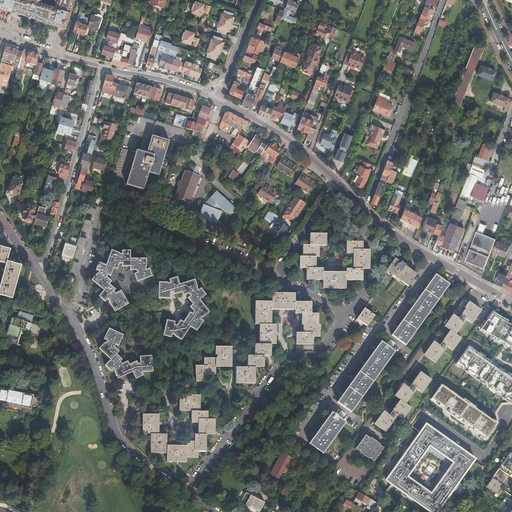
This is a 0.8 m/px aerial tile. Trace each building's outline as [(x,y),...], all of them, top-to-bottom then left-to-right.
[(0,0),(0,7),(10,10),(13,0),(0,0)] [(13,0),(10,10),(9,14),(15,16),(16,13),(35,19),(35,20),(66,29),(74,0),(54,0),(53,6),(40,2),(40,0),(13,0)] [(281,19),(294,25),(297,20),(288,16),(290,10),(295,12),(298,3),(290,0),(287,0),(286,4),(287,4),(286,8),(284,11),(281,19)] [(191,13),(197,15),(202,3),(195,1),(194,4),(193,3),(191,10),(192,10),(191,13)] [(422,15),(431,18),(433,11),(425,7),(422,15)] [(278,25),(281,19),(284,11),(280,9),(274,23),(278,25)] [(225,23),(229,12),(224,10),(222,13),(221,13),(221,14),(219,20),(219,21),(225,23)] [(233,13),(229,12),(225,23),(232,25),(233,21),(231,20),(233,17),(232,16),(233,13)] [(88,25),(87,27),(97,31),(101,18),(91,15),(88,25)] [(415,31),(414,33),(419,34),(422,28),(424,28),(425,25),(427,26),(428,23),(429,23),(431,18),(422,15),(421,15),(415,31)] [(82,23),(76,21),(73,31),(79,33),(82,23)] [(220,33),(225,23),(219,21),(218,21),(216,27),(216,28),(217,29),(216,32),(220,33)] [(264,27),(265,25),(259,22),(256,28),(259,29),(256,34),(260,36),(264,28),(264,27)] [(325,24),(320,22),(315,34),(324,38),(325,37),(327,32),(330,33),(328,38),(331,39),(336,28),(328,25),(325,24)] [(78,47),(81,48),(87,27),(88,25),(82,23),(79,33),(82,34),(78,47)] [(232,25),(225,23),(220,33),(225,35),(226,32),(227,32),(228,32),(229,28),(230,29),(232,25)] [(139,27),(135,38),(147,41),(150,31),(139,27)] [(117,43),(120,34),(109,30),(106,39),(107,40),(105,45),(104,45),(101,54),(112,57),(116,48),(112,47),(114,42),(117,43)] [(181,42),(187,44),(191,32),(185,30),(184,33),(183,32),(181,39),(182,39),(181,42)] [(275,34),(270,32),(268,38),(266,43),(265,46),(269,48),(273,39),(275,34)] [(122,39),(133,43),(135,38),(121,33),(120,34),(117,43),(116,48),(112,57),(111,62),(118,64),(126,66),(127,63),(128,60),(121,58),(122,55),(125,56),(127,52),(129,53),(131,47),(124,45),(122,51),(119,49),(122,39)] [(217,42),(219,37),(213,36),(212,39),(211,38),(211,39),(210,39),(208,45),(208,46),(214,48),(217,42)] [(265,46),(266,43),(251,37),(248,44),(263,51),(265,46)] [(394,63),(395,63),(402,47),(412,50),(415,43),(400,37),(393,54),(390,53),(387,60),(394,63)] [(160,40),(159,43),(157,49),(154,59),(153,62),(158,63),(158,64),(164,66),(163,67),(170,69),(174,60),(178,49),(178,47),(171,45),(171,44),(160,40)] [(154,41),(146,64),(149,65),(152,66),(153,62),(154,59),(157,49),(159,43),(154,41)] [(222,43),(217,42),(214,48),(221,50),(223,46),(221,46),(222,43)] [(138,45),(133,43),(128,60),(127,63),(132,64),(138,45)] [(257,56),(260,57),(263,51),(248,44),(244,55),(252,58),(253,54),(257,56)] [(12,46),(6,45),(1,62),(13,65),(18,48),(12,46)] [(214,48),(208,46),(208,47),(208,46),(206,53),(206,54),(207,54),(206,57),(210,59),(214,48)] [(283,49),(275,46),(273,53),(271,58),(278,61),(283,49)] [(312,47),(311,47),(302,70),(303,70),(309,73),(309,72),(310,73),(313,65),(315,65),(316,62),(318,58),(316,57),(319,50),(318,49),(319,49),(313,46),(312,47)] [(473,46),(450,104),(459,108),(482,49),(473,46)] [(221,50),(214,48),(210,59),(215,60),(216,57),(217,58),(217,57),(218,54),(220,54),(221,50)] [(148,50),(144,49),(140,62),(144,64),(148,50)] [(27,51),(23,50),(22,53),(17,71),(14,80),(20,82),(23,69),(29,51),(27,51)] [(347,65),(356,69),(361,57),(355,54),(356,53),(348,50),(342,64),(346,66),(347,65)] [(34,53),(29,51),(23,69),(34,72),(36,63),(39,55),(34,53)] [(22,53),(17,52),(13,65),(13,66),(15,67),(14,70),(17,71),(22,53)] [(283,52),(279,61),(295,68),(300,55),(297,54),(296,57),(283,52)] [(252,58),(244,55),(242,60),(254,65),(256,60),(255,60),(257,56),(253,54),(252,58)] [(177,71),(178,70),(180,62),(174,60),(170,69),(177,71)] [(387,60),(382,73),(389,75),(394,63),(387,60)] [(184,74),(188,75),(192,63),(191,63),(186,61),(185,61),(184,63),(181,71),(185,72),(184,73),(184,74)] [(216,73),(220,74),(222,68),(213,65),(214,64),(209,62),(207,66),(216,70),(216,73)] [(13,67),(1,63),(0,65),(0,92),(4,94),(13,67)] [(36,63),(34,72),(32,78),(33,78),(34,76),(38,77),(42,65),(36,63)] [(191,76),(192,76),(192,75),(195,76),(198,68),(199,66),(198,65),(193,63),(193,64),(192,63),(188,75),(191,76)] [(486,67),(481,65),(477,74),(493,80),(496,71),(491,69),(491,68),(486,66),(486,67)] [(246,108),(250,110),(252,104),(255,97),(249,94),(251,90),(252,90),(260,69),(256,67),(253,75),(248,88),(243,99),(241,104),(241,105),(246,108)] [(53,73),(42,69),(39,81),(50,84),(50,83),(53,73)] [(55,81),(61,82),(64,72),(55,70),(52,79),(56,80),(55,81)] [(255,97),(252,104),(257,106),(263,91),(262,90),(264,86),(265,86),(270,75),(264,73),(255,97)] [(77,76),(70,74),(66,86),(75,88),(77,81),(76,81),(77,76)] [(323,80),(317,77),(305,107),(310,109),(317,92),(316,91),(319,84),(325,86),(329,77),(325,75),(323,80)] [(114,95),(117,84),(112,83),(114,78),(106,76),(101,92),(109,95),(110,94),(114,95)] [(237,102),(241,104),(243,99),(248,88),(242,86),(242,87),(239,86),(240,83),(238,82),(239,81),(237,81),(234,80),(229,92),(229,93),(236,96),(235,99),(238,100),(237,102)] [(93,82),(89,81),(84,99),(89,100),(93,88),(92,87),(93,82)] [(50,83),(50,84),(45,101),(48,102),(53,85),(53,84),(50,83)] [(148,98),(151,87),(138,83),(135,93),(148,97),(148,98)] [(121,97),(124,86),(117,84),(114,95),(113,96),(120,98),(121,97)] [(270,84),(267,90),(272,92),(273,93),(276,86),(270,84)] [(339,99),(344,101),(349,88),(349,87),(348,89),(339,85),(335,95),(340,98),(339,99)] [(128,99),(131,88),(124,86),(121,97),(128,99)] [(161,91),(151,87),(148,98),(158,101),(161,91)] [(346,104),(350,105),(355,91),(352,90),(352,89),(349,88),(344,101),(347,102),(346,104)] [(299,92),(293,89),(290,96),(293,97),(296,99),(299,92)] [(272,92),(267,90),(263,101),(266,102),(268,97),(270,98),(272,92)] [(52,106),(60,108),(60,106),(64,95),(56,92),(52,106)] [(165,103),(190,111),(194,101),(169,92),(165,103)] [(500,94),(494,92),(491,101),(505,106),(504,110),(508,111),(511,100),(511,99),(509,98),(509,97),(503,95),(500,94)] [(380,93),(373,110),(389,116),(392,106),(388,104),(390,97),(380,93)] [(274,106),(272,110),(268,119),(275,122),(276,118),(281,120),(284,111),(287,106),(283,105),(284,103),(280,101),(282,96),(278,94),(275,102),(279,103),(278,107),(274,106)] [(64,95),(60,106),(67,108),(71,97),(64,95)] [(206,119),(211,108),(203,104),(198,115),(195,114),(193,111),(192,115),(187,117),(176,113),(175,117),(167,115),(165,121),(201,132),(206,119)] [(272,110),(261,105),(257,114),(264,117),(268,119),(272,110)] [(225,113),(219,127),(225,131),(235,138),(238,134),(242,127),(246,121),(229,111),(228,112),(225,113)] [(284,111),(281,120),(280,122),(289,126),(289,124),(293,126),(298,114),(294,112),(293,115),(284,111)] [(142,116),(156,120),(157,116),(144,112),(142,116)] [(305,138),(312,141),(319,123),(316,122),(319,114),(316,113),(313,119),(309,117),(309,119),(301,116),(296,129),(307,134),(305,138)] [(57,131),(70,135),(72,128),(71,128),(73,121),(61,118),(57,131)] [(343,123),(341,129),(347,131),(347,130),(350,132),(354,121),(349,119),(346,124),(343,123)] [(247,120),(246,121),(242,127),(246,130),(251,122),(247,120)] [(103,137),(112,140),(116,125),(105,122),(103,129),(105,129),(103,137)] [(18,125),(13,142),(16,143),(19,136),(23,126),(18,125)] [(372,131),(367,142),(371,143),(370,146),(376,149),(383,130),(371,125),(369,129),(372,131)] [(323,149),(325,150),(331,134),(329,133),(328,136),(323,134),(324,131),(321,130),(316,144),(320,145),(319,146),(323,148),(323,149)] [(352,136),(344,133),(340,146),(339,150),(338,150),(335,159),(342,162),(346,153),(345,153),(347,149),(348,149),(352,136)] [(238,134),(235,138),(229,148),(241,156),(243,153),(240,150),(240,151),(234,147),(235,145),(237,147),(240,143),(245,147),(249,141),(238,134)] [(325,150),(332,152),(337,138),(333,136),(333,135),(331,134),(325,150)] [(87,154),(91,155),(96,137),(89,135),(87,141),(91,142),(87,154)] [(152,136),(147,153),(146,156),(136,153),(121,149),(112,181),(126,185),(143,190),(149,173),(159,176),(169,141),(152,136)] [(255,136),(248,146),(261,155),(263,150),(267,144),(255,136)] [(68,141),(65,149),(74,152),(76,144),(68,141)] [(37,142),(32,160),(36,161),(41,143),(37,142)] [(263,150),(261,155),(260,155),(272,164),(276,159),(275,159),(281,150),(275,147),(276,145),(273,143),(272,144),(271,143),(265,152),(263,150)] [(483,144),(478,158),(489,162),(494,148),(483,144)] [(82,168),(87,170),(91,155),(87,154),(84,153),(83,155),(86,156),(85,158),(85,157),(83,162),(82,165),(83,165),(82,168)] [(290,161),(283,156),(276,167),(292,177),(297,168),(289,163),(290,161)] [(394,159),(395,157),(393,156),(392,158),(389,157),(385,166),(380,179),(386,181),(394,159)] [(400,159),(395,157),(394,159),(386,181),(386,182),(390,183),(400,159)] [(475,157),(472,165),(485,171),(489,162),(478,158),(475,157)] [(93,168),(103,171),(106,161),(95,158),(93,168)] [(354,184),(361,188),(366,180),(365,179),(369,170),(367,169),(369,164),(363,162),(361,166),(359,166),(356,174),(357,175),(359,176),(354,184)] [(60,179),(65,181),(70,166),(61,164),(58,173),(59,174),(58,178),(60,179)] [(477,176),(482,179),(485,171),(472,165),(469,173),(461,194),(469,197),(477,176)] [(81,190),(84,180),(87,170),(82,168),(79,179),(78,181),(79,182),(78,185),(77,184),(75,189),(81,190)] [(188,208),(200,176),(185,170),(181,181),(179,181),(177,184),(179,187),(173,202),(188,208)] [(227,180),(233,183),(238,175),(233,172),(227,180)] [(308,177),(302,173),(295,184),(309,193),(315,183),(307,178),(308,177)] [(48,175),(43,194),(52,196),(57,178),(54,177),(48,175)] [(386,182),(386,181),(380,179),(377,186),(374,195),(379,197),(380,197),(386,182)] [(92,194),(93,192),(95,184),(84,180),(81,190),(92,194)] [(13,194),(18,196),(21,184),(20,182),(18,181),(16,182),(12,181),(8,194),(13,195),(13,194)] [(232,188),(236,191),(240,185),(235,182),(232,188)] [(269,188),(270,187),(264,183),(257,194),(270,203),(277,194),(269,188)] [(240,192),(242,194),(248,186),(245,184),(240,192)] [(217,223),(222,212),(220,211),(222,209),(227,213),(233,207),(227,201),(218,193),(218,192),(216,191),(210,198),(212,199),(206,205),(204,204),(203,204),(199,216),(217,223)] [(401,196),(394,193),(387,210),(396,214),(400,204),(398,203),(401,196)] [(431,193),(428,201),(433,203),(436,195),(431,193)] [(433,203),(430,211),(434,212),(438,203),(437,203),(440,195),(437,194),(436,195),(433,203)] [(379,197),(374,195),(371,203),(376,205),(379,197)] [(296,197),(284,215),(296,224),(299,220),(296,218),(298,217),(296,215),(302,208),(303,208),(307,204),(296,197)] [(440,247),(454,252),(463,228),(457,226),(467,202),(459,199),(449,225),(447,228),(445,236),(444,237),(441,246),(440,247)] [(53,202),(52,205),(50,213),(55,215),(56,212),(59,204),(53,202)] [(24,214),(22,219),(32,221),(33,218),(34,219),(35,216),(33,215),(36,207),(26,205),(25,210),(24,210),(23,210),(22,212),(23,213),(24,214)] [(473,217),(477,219),(481,208),(478,206),(473,217)] [(421,218),(403,209),(399,218),(417,228),(418,225),(421,218)] [(279,216),(270,210),(265,218),(274,224),(279,216)] [(37,214),(34,223),(46,227),(49,218),(37,214)] [(427,217),(422,230),(432,234),(432,233),(436,224),(437,221),(427,217)] [(277,224),(274,229),(271,234),(280,240),(289,226),(279,219),(276,223),(277,224)] [(432,233),(438,235),(442,226),(436,224),(432,233)] [(465,262),(484,270),(495,240),(476,232),(465,262)] [(302,257),(298,257),(299,269),(306,269),(306,280),(322,281),(322,289),(345,289),(345,280),(362,281),(362,269),(369,270),(369,250),(362,250),(362,243),(345,243),(345,258),(352,258),(352,269),(345,269),(345,273),(322,272),(323,269),(316,269),(315,257),(319,258),(319,246),(326,246),(326,235),(309,235),(309,246),(302,246),(302,257)] [(435,243),(441,246),(444,237),(438,235),(435,243)] [(493,253),(505,258),(509,247),(497,243),(493,253)] [(62,254),(73,257),(76,248),(65,245),(62,254)] [(0,294),(12,298),(21,265),(17,264),(18,259),(16,257),(9,255),(11,249),(0,246),(0,261),(7,264),(5,269),(4,269),(3,272),(4,273),(1,285),(0,284),(0,288),(0,289),(0,294)] [(108,301),(113,311),(128,303),(121,290),(115,293),(114,291),(115,289),(109,284),(111,281),(107,277),(108,275),(110,276),(113,268),(117,269),(119,263),(122,263),(122,266),(130,266),(130,270),(135,270),(136,272),(133,273),(136,281),(151,276),(148,268),(144,269),(144,266),(146,265),(145,258),(129,257),(129,250),(120,250),(121,254),(119,253),(119,252),(110,250),(104,264),(97,262),(94,270),(98,271),(97,273),(96,273),(90,279),(103,290),(98,296),(104,301),(107,298),(109,300),(108,301)] [(393,258),(385,270),(406,285),(415,273),(404,266),(405,265),(400,261),(399,262),(393,258)] [(49,270),(57,272),(59,266),(51,264),(49,270)] [(511,265),(511,267),(508,277),(503,289),(509,292),(511,292),(511,265)] [(503,289),(508,277),(504,275),(499,273),(495,285),(499,287),(503,289)] [(391,335),(405,345),(449,284),(435,274),(391,335)] [(172,334),(181,340),(190,326),(197,331),(203,321),(200,319),(202,317),(209,312),(199,300),(205,295),(200,288),(197,290),(196,289),(197,288),(194,280),(179,284),(176,277),(169,279),(170,283),(167,283),(167,282),(158,282),(158,298),(170,299),(170,292),(172,292),(174,295),(181,293),(183,296),(188,294),(190,296),(188,298),(192,304),(190,307),(193,311),(192,314),(189,312),(183,322),(180,320),(177,325),(174,325),(175,322),(166,320),(163,336),(171,337),(172,334)] [(456,279),(452,284),(457,288),(461,283),(456,279)] [(270,301),(253,301),(253,324),(257,324),(258,344),(253,344),(253,355),(246,355),(246,367),(235,367),(235,383),(254,383),(254,367),(263,367),(263,355),(270,355),(270,344),(274,344),(274,324),(270,324),(270,309),(292,309),(292,313),(299,313),(299,325),(301,325),(301,333),(294,333),(294,345),(313,345),(313,337),(320,337),(319,325),(318,325),(317,313),(309,313),(310,302),(292,301),(292,294),(270,293),(270,301)] [(432,341),(423,354),(434,362),(443,350),(443,349),(444,349),(445,347),(445,346),(451,350),(459,339),(454,335),(463,322),(463,321),(464,321),(465,319),(465,318),(471,322),(479,311),(462,299),(453,311),(459,315),(457,318),(451,314),(442,326),(448,330),(437,345),(432,341)] [(499,305),(494,301),(489,307),(495,312),(500,306),(499,305)] [(7,315),(2,329),(8,330),(9,325),(21,328),(29,331),(28,334),(35,336),(38,337),(42,323),(32,320),(35,312),(20,308),(17,319),(12,317),(12,316),(10,316),(7,315)] [(364,309),(356,320),(365,326),(371,317),(373,314),(364,309)] [(511,348),(511,323),(491,312),(480,330),(511,348)] [(9,325),(8,330),(6,336),(17,340),(21,328),(9,325)] [(114,371),(118,378),(132,372),(135,379),(143,375),(141,372),(142,372),(143,371),(145,372),(152,371),(151,356),(139,357),(140,363),(137,363),(136,361),(129,364),(127,361),(122,363),(120,361),(122,359),(116,353),(118,351),(114,346),(115,344),(118,345),(123,335),(108,328),(104,339),(107,340),(105,342),(99,348),(110,359),(105,365),(111,370),(113,368),(114,370),(114,371)] [(380,341),(336,401),(350,411),(394,351),(380,341)] [(213,347),(213,355),(216,355),(216,358),(203,358),(203,367),(194,367),(194,375),(195,375),(195,382),(207,382),(207,375),(215,375),(215,367),(230,367),(230,347),(213,347)] [(511,402),(511,401),(511,378),(468,347),(457,363),(511,402)] [(382,411),(372,424),(383,432),(393,420),(393,419),(394,419),(395,417),(395,416),(401,420),(410,408),(404,404),(413,391),(412,391),(413,391),(414,391),(415,389),(415,388),(421,392),(430,380),(418,372),(407,388),(401,384),(392,396),(398,400),(388,415),(382,411)] [(485,439),(496,422),(441,384),(430,400),(485,439)] [(4,410),(20,413),(21,407),(30,409),(30,407),(34,407),(37,405),(37,402),(35,399),(34,398),(33,397),(33,395),(0,388),(0,402),(5,404),(4,410)] [(143,412),(143,433),(150,433),(150,452),(167,452),(167,461),(187,461),(187,456),(198,457),(198,451),(206,451),(206,434),(214,434),(214,419),(207,419),(207,411),(200,411),(200,396),(179,396),(179,411),(191,411),(191,423),(199,423),(199,434),(196,434),(196,441),(188,440),(188,445),(168,445),(167,433),(160,433),(160,412),(143,412)] [(331,412),(308,443),(322,453),(344,422),(337,416),(338,415),(334,412),(333,413),(331,412)] [(434,511),(438,511),(468,470),(476,476),(485,463),(426,422),(386,478),(434,511)] [(364,436),(355,448),(360,452),(359,453),(367,458),(368,457),(373,461),(381,449),(377,445),(377,444),(369,438),(368,440),(364,436)] [(284,452),(270,474),(280,481),(294,459),(284,452)] [(511,510),(511,454),(510,453),(509,456),(506,454),(501,461),(503,463),(487,486),(497,494),(501,488),(500,487),(510,472),(511,473),(511,496),(502,489),(496,499),(511,510)] [(374,503),(358,493),(353,501),(358,504),(358,502),(361,503),(362,502),(368,505),(367,507),(371,509),(374,503)] [(250,494),(244,504),(251,508),(252,507),(257,511),(263,502),(250,494)] [(341,508),(348,511),(352,504),(345,501),(341,508)]
